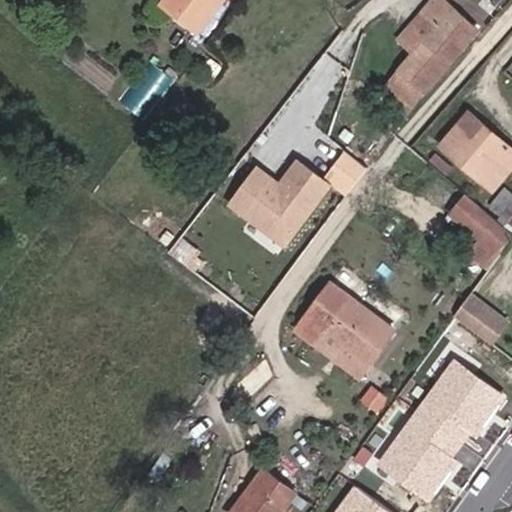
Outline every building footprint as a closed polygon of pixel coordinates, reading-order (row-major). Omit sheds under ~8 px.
[(212,0),(162,0),(160,4),(193,27),(212,0)] [(433,32),(398,77),(423,95),(470,34),(427,1),(414,17),(433,32)] [(414,17),(363,82),(383,98),(398,77),(433,32),(414,17)] [(142,76),(123,95),(136,108),(155,90),(142,76)] [(423,95),(398,77),(383,98),(406,116),(423,95)] [(511,159),(511,140),(474,112),(449,141),(497,179),(511,159)] [(279,180),(258,165),(229,205),(286,247),(332,184),(296,158),(279,180)] [(494,224),(511,238),(511,236),(511,204),(509,203),(494,224)] [(510,321),(472,292),(454,316),(492,345),(510,321)] [(329,294),(297,336),(317,350),(321,347),(363,377),(390,343),(329,294)] [(350,394),(363,377),(321,347),(317,350),(297,336),(287,347),(350,394)] [(507,393),(454,356),(377,463),(429,501),(507,393)] [(237,511),(260,487),(250,479),(218,511),(237,511)] [(392,511),(355,485),(334,511),(392,511)] [(272,511),(279,505),(260,487),(237,511),(272,511)]
